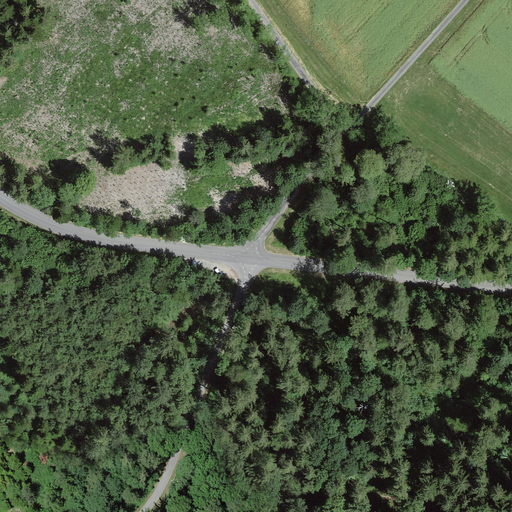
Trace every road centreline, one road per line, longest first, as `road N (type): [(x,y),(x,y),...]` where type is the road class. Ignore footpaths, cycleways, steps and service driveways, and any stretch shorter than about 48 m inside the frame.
road 1 (track): [(249,257),(158,494),(140,511)]
road 2 (unclassified): [(511,287),(249,257)]
road 3 (unclassified): [(0,194),(50,225),(94,238),(249,257)]
road 4 (residential): [(348,129),(463,0)]
road 5 (residential): [(249,257),(348,129)]
road 6 (residential): [(252,0),(348,129)]
